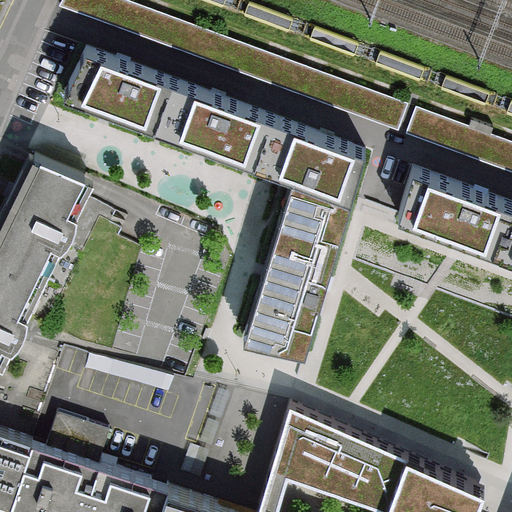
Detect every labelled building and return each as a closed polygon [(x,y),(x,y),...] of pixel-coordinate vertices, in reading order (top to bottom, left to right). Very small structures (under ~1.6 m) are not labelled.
[(244,334),(306,346),(364,147),(86,44),(63,90),(103,104),(109,106),(115,109),(199,139),(205,141),(211,144),(292,173),(290,179),(289,183),(288,187),(264,265),(263,270),(261,276),(244,334)] [(87,185),(90,178),(29,148),(24,157),(22,162),(12,182),(5,197),(0,207),(0,361),(1,363),(11,342),(20,335),(26,322),(26,311),(60,240),(68,235),(70,230),(74,221),(74,211),(83,192),(87,185)] [(511,511),(511,198),(414,162),(399,212),(511,254),(511,511)] [(470,511),(481,482),(288,399),(262,494),(258,511),(257,511),(470,511)] [(47,441),(96,457),(107,424),(57,408),(47,441)] [(257,511),(258,511),(214,495),(172,482),(96,457),(47,441),(39,439),(0,425),(0,508),(12,511),(257,511)]
